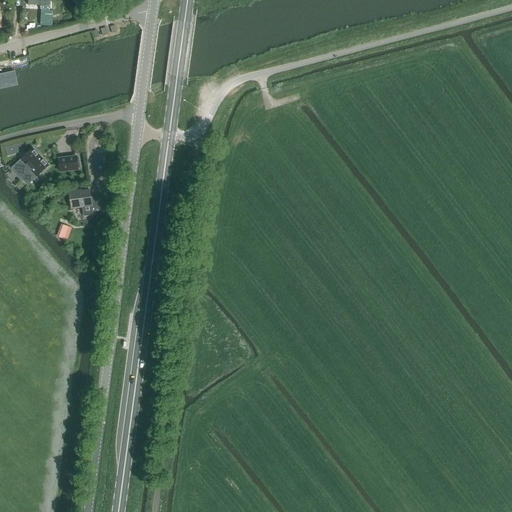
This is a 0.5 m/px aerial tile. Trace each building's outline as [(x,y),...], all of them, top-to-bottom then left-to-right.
[(0,74),(0,84),(18,80),(16,71),(0,74)] [(13,145),(5,148),(8,156),(16,154),(13,145)] [(13,168),(29,185),(49,166),(34,149),(13,168)] [(77,157),(59,159),(61,172),(79,170),(77,157)] [(84,217),(102,214),(103,206),(102,197),(92,198),(91,191),(79,192),(78,191),(70,192),(72,208),(83,207),(84,217)]
